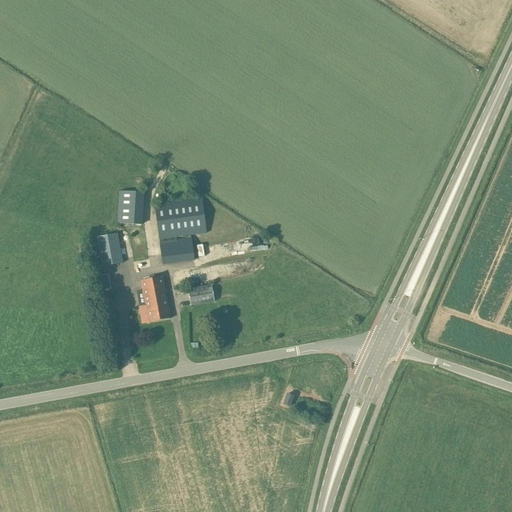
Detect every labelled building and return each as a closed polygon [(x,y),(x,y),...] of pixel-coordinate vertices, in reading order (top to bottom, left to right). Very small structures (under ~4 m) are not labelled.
[(144,193),(119,192),(117,223),(142,225),(144,193)] [(190,238),(190,236),(206,234),(202,199),(154,205),(162,266),(195,261),(192,238),(190,238)] [(117,234),(96,238),(101,267),(122,263),(117,234)] [(170,319),(162,277),(141,281),(146,306),(139,307),(142,324),(170,319)] [(214,302),(211,284),(187,289),(191,306),(214,302)] [(294,397),(287,394),(283,405),(290,408),(294,397)]
